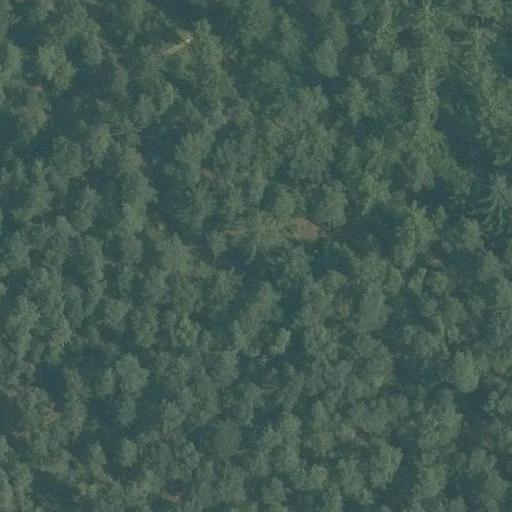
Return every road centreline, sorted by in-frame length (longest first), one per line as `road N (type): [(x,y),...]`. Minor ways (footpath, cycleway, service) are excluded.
road 1 (track): [(190,338),(511,239)]
road 2 (track): [(190,338),(116,84)]
road 3 (track): [(0,458),(190,338)]
road 4 (track): [(116,84),(302,0)]
road 5 (track): [(0,152),(116,84)]
